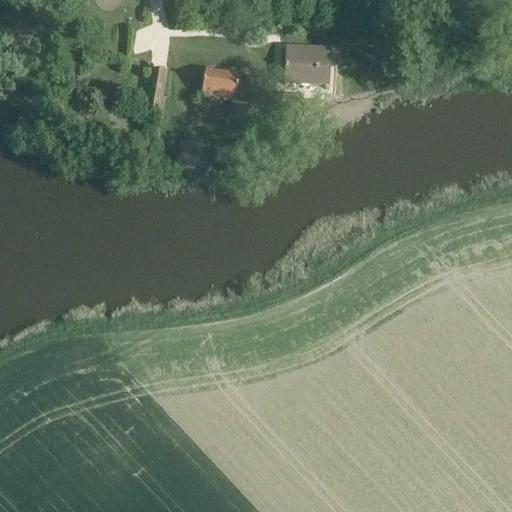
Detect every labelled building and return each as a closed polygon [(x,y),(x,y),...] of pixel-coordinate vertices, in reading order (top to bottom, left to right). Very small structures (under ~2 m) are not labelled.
[(328,88),(329,51),(285,50),(283,87),(328,88)] [(160,111),(166,73),(150,71),(144,109),(160,111)] [(244,106),(249,80),(203,72),(199,98),(244,106)] [(13,94),(11,106),(28,109),(30,97),(13,94)] [(179,142),(177,169),(199,171),(201,143),(179,142)]
